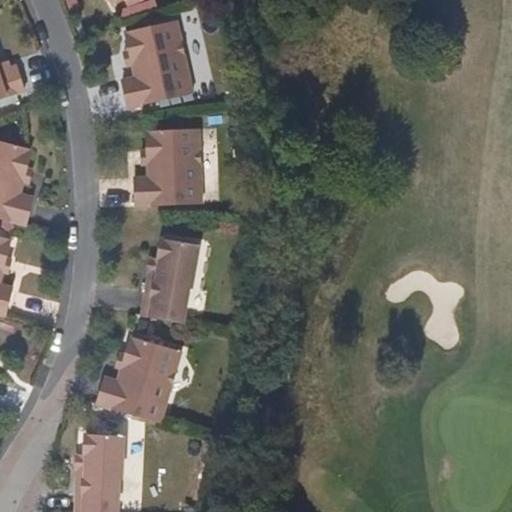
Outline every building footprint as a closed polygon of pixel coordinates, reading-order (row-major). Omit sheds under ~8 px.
[(110,0),(115,10),(133,0),(110,0)] [(193,97),(177,24),(124,36),(128,54),(131,70),(134,82),(124,84),(130,110),(193,97)] [(131,70),(128,54),(122,55),(126,73),(131,70)] [(0,100),(26,91),(17,66),(5,71),(0,72),(0,100)] [(205,204),(201,129),(148,133),(149,152),(150,168),(151,181),(138,182),(139,210),(205,206),(205,204)] [(31,171),(35,154),(0,145),(0,220),(29,228),(35,202),(24,198),(27,187),(31,171)] [(34,189),(38,173),(31,171),(27,187),(34,189)] [(9,260),(13,243),(0,239),(0,315),(8,318),(14,293),(3,289),(5,277),(9,260)] [(195,292),(202,248),(165,240),(161,261),(156,292),(149,291),(145,317),(186,324),(192,292),(195,292)] [(11,278),(16,262),(9,260),(5,277),(11,278)] [(156,292),(161,261),(154,260),(149,291),(156,292)] [(165,425),(185,355),(135,341),(129,358),(125,372),(121,384),(108,380),(101,407),(165,425)] [(125,372),(129,358),(122,355),(118,371),(125,372)] [(123,511),(124,484),(128,484),(129,439),(92,438),(91,459),(90,488),(82,489),(81,511),(123,511)] [(90,488),(91,459),(82,459),(82,489),(90,488)]
